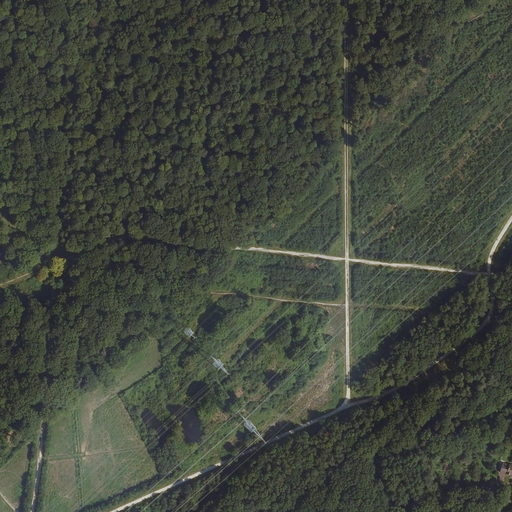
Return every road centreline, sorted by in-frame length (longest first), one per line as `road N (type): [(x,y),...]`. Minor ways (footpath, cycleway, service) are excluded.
road 1 (track): [(31,511),(63,292),(59,255),(75,260),(124,239),(153,239),(511,275)]
road 2 (track): [(486,323),(463,350),(399,387),(114,511)]
road 3 (track): [(347,0),(348,389),(341,409)]
road 4 (track): [(347,303),(80,278),(59,255)]
road 5 (track): [(59,255),(66,0)]
